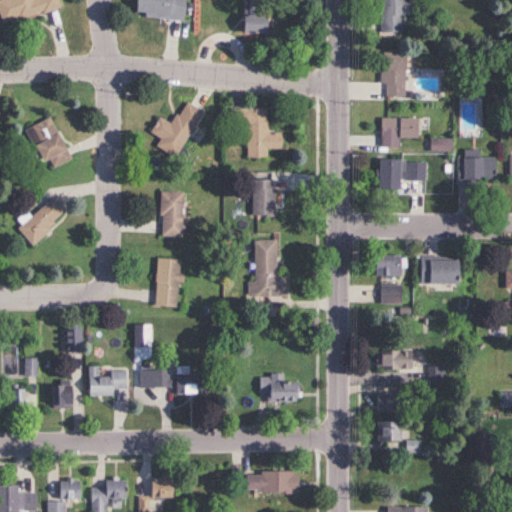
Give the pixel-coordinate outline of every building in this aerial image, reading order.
[(59,7),(57,0),(0,0),(0,19),(1,24),(59,7)] [(133,0),(132,15),(181,20),(183,0),(133,0)] [(401,0),(380,0),(381,33),(401,33),(401,0)] [(267,14),(239,14),(239,33),(267,33),(267,14)] [(403,97),(404,54),(380,53),(380,84),(386,84),(386,97),(403,97)] [(155,146),(174,157),(201,112),(184,101),(170,125),(158,117),(148,132),(159,138),(155,146)] [(280,132),(266,132),(266,108),(229,109),(230,134),(245,134),(246,152),(280,151),(280,132)] [(70,159),(48,118),(24,130),(42,165),(48,162),(52,168),(70,159)] [(380,147),(398,147),(398,138),(416,138),(416,119),(380,119),(380,147)] [(494,158),(459,158),(459,182),(494,182),(494,158)] [(377,190),(399,190),(399,181),(425,181),(425,161),(377,160),(377,190)] [(274,216),(274,180),(250,180),(250,216),(274,216)] [(159,191),(159,237),(182,237),(182,191),(159,191)] [(33,246),(66,213),(51,197),(17,230),(33,246)] [(253,282),(247,282),(247,296),(284,296),(284,276),(275,277),(275,240),(253,240),(253,282)] [(373,276),(400,276),(400,256),(373,256),(373,276)] [(456,284),(456,257),(419,257),(419,284),(456,284)] [(153,306),(177,308),(180,260),(156,259),(153,306)] [(511,271),(505,272),(505,290),(511,289),(511,302),(503,302),(503,320),(511,320),(511,271)] [(379,303),(402,303),(402,285),(379,285),(379,303)] [(82,352),(82,329),(63,329),(63,352),(82,352)] [(411,350),(376,350),(376,370),(411,370),(411,350)] [(87,397),(113,397),(113,390),(127,390),(127,370),(109,370),(109,377),(98,377),(98,366),(87,366),(87,397)] [(171,367),(140,367),(140,388),(173,388),(173,395),(204,395),(204,367),(171,367)] [(298,383),(283,383),(283,374),(259,374),(260,394),(266,393),(266,403),(298,403),(298,383)] [(69,382),(49,382),(49,408),(69,408),(69,382)] [(0,411),(24,411),(24,390),(0,390),(0,411)] [(400,394),(376,394),(376,410),(400,410),(400,394)] [(399,441),(399,421),(376,421),(376,441),(399,441)] [(420,452),(420,440),(405,440),(405,452),(420,452)] [(296,473),(245,472),(245,493),(296,493),(296,473)] [(138,498),(138,511),(150,511),(151,500),(173,499),(173,478),(148,479),(148,497),(138,498)] [(80,481),(57,481),(56,511),(64,511),(65,500),(80,500),(80,481)] [(105,511),(106,501),(123,501),(123,482),(104,482),(104,488),(90,488),(89,511),(105,511)] [(0,485),(0,511),(19,511),(19,485),(0,485)]
